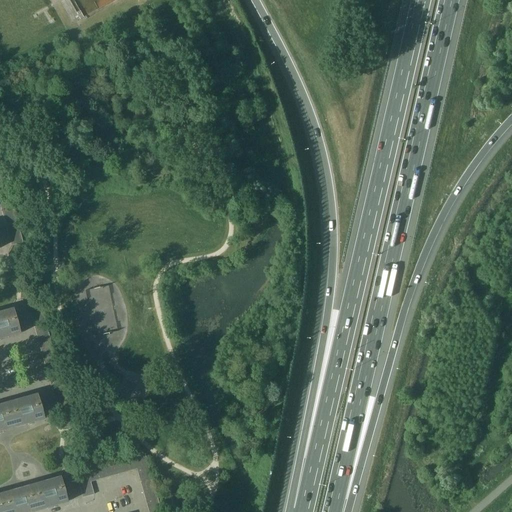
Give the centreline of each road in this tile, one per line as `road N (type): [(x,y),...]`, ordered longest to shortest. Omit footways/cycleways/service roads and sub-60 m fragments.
road 1 (motorway): [(254,0),(303,96),(332,235),(324,333),(290,511)]
road 2 (motorway): [(335,511),(452,0)]
road 3 (motorway): [(419,0),(304,511)]
road 4 (motorway): [(337,511),(431,239),(465,177),(511,119)]
road 5 (residential): [(0,397),(43,385),(29,337),(0,345)]
